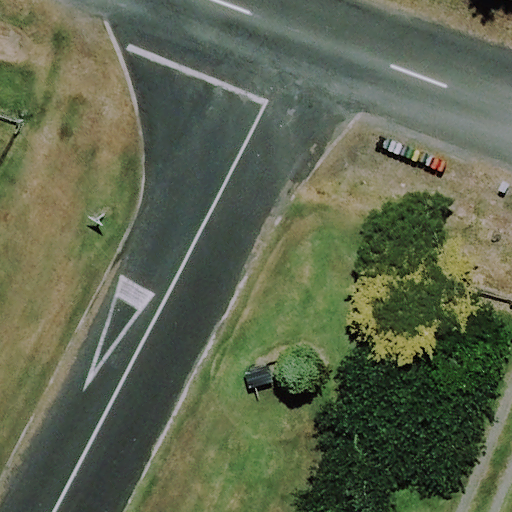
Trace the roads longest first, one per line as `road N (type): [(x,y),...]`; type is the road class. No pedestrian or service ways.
road 1 (residential): [(51,511),(301,34)]
road 2 (residential): [(301,34),(511,111)]
